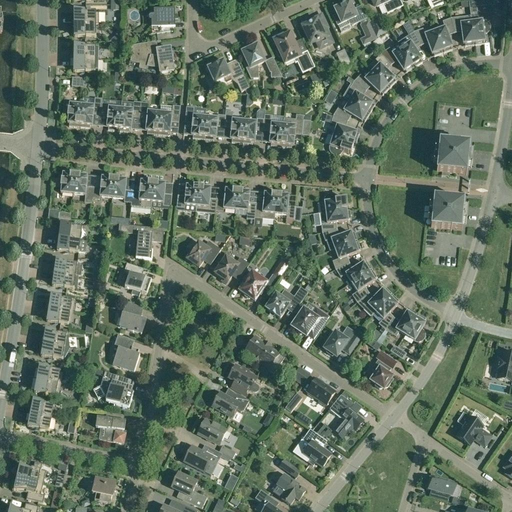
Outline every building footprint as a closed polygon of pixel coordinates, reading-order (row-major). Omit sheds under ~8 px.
[(403,7),(400,1),(399,0),(370,0),(373,7),(377,8),(383,6),(387,15),(403,7)] [(441,0),(429,0),(434,9),(444,6),(441,0)] [(483,0),(468,2),(470,16),(477,15),(476,8),(484,7),(483,0)] [(334,10),(337,15),(333,17),(337,27),(347,22),(348,24),(349,25),(352,26),(353,26),(361,22),(357,13),(351,11),(352,9),(349,3),(343,6),(341,6),(340,6),(339,7),(337,8),(336,9),(334,10)] [(151,21),(154,21),(154,28),(151,28),(152,32),(147,33),(148,36),(174,32),(174,28),(175,28),(174,16),(167,16),(167,10),(153,11),(153,16),(151,16),(150,16),(149,17),(149,18),(148,18),(148,19),(149,20),(149,21),(150,21),(151,21)] [(71,24),(71,25),(98,25),(98,14),(95,14),(95,13),(75,13),(74,13),(73,14),(72,16),(72,18),(71,20),(71,22),(71,24)] [(309,25),(308,26),(307,25),(302,28),(311,45),(316,42),(317,43),(318,43),(320,48),(322,49),(332,44),(326,30),(327,27),(322,18),(320,17),(315,19),(314,22),(312,23),(311,25),(311,24),(310,24),(310,25),(309,25)] [(465,48),(474,47),(471,23),(461,24),(460,18),(451,19),(454,35),(461,34),(463,46),(464,45),(465,48)] [(444,28),(434,32),(443,55),(452,52),(451,49),(452,48),(448,37),(454,35),(451,19),(442,23),(444,28)] [(370,24),(376,38),(387,33),(384,25),(380,27),(378,20),(370,24)] [(483,21),(482,22),(471,23),(474,47),(484,46),(483,43),(485,43),(484,35),(485,35),(486,35),(487,34),(488,34),(488,33),(489,32),(489,31),(490,30),(490,29),(490,28),(490,27),(489,26),(489,25),(488,24),(488,23),(487,23),(486,22),(485,22),(484,22),(483,21)] [(98,25),(71,25),(71,27),(71,29),(71,31),(72,33),(72,35),(73,37),(74,38),(75,38),(95,38),(95,26),(98,26),(98,25)] [(362,31),(366,38),(360,40),(363,46),(376,40),(370,27),(362,31)] [(422,30),(414,33),(421,47),(427,45),(431,56),(433,55),(434,58),(443,55),(434,32),(425,36),(422,30)] [(289,32),(283,34),(271,39),(272,40),(272,39),(277,50),(275,51),(279,58),(281,57),(284,65),(294,61),(295,64),(297,63),(302,75),(315,69),(307,52),(300,56),(291,37),(291,36),(289,32)] [(398,44),(397,44),(414,69),(422,64),(420,62),(422,61),(415,51),(421,47),(414,33),(398,44)] [(161,52),(157,52),(156,52),(154,44),(160,43),(160,42),(132,47),(132,51),(132,56),(130,62),(140,65),(139,69),(140,69),(147,71),(148,67),(151,68),(155,68),(159,68),(160,74),(173,72),(173,70),(173,69),(173,68),(174,67),(174,66),(173,65),(173,64),(173,63),(172,62),(171,59),(173,59),(173,53),(166,53),(166,52),(165,51),(164,51),(163,51),(162,51),(161,52)] [(414,69),(397,44),(381,54),(391,67),(397,63),(403,73),(405,72),(406,75),(414,69)] [(244,52),(242,53),(246,62),(243,63),(250,80),(253,80),(258,79),(258,67),(258,66),(265,63),(257,46),(256,46),(252,48),(250,49),(248,48),(243,51),(244,52)] [(75,48),(74,47),(71,54),(70,60),(100,61),(100,51),(98,51),(98,50),(95,50),(95,48),(75,48)] [(344,51),(336,55),(342,68),(350,65),(344,51)] [(379,65),(372,73),(389,90),(396,83),(394,81),(395,80),(386,71),(391,67),(381,54),(375,61),(379,65)] [(273,59),(266,62),(270,71),(271,79),(282,79),(273,59)] [(100,61),(70,60),(71,67),(73,73),(74,73),(95,73),(95,72),(98,72),(98,71),(100,71),(100,61)] [(226,84),(232,81),(237,86),(241,93),(244,92),(247,96),(253,96),(250,89),(249,89),(243,76),(237,63),(229,66),(230,67),(226,69),(223,62),(208,69),(207,69),(207,70),(208,70),(214,84),(215,84),(224,79),(226,84)] [(383,97),(389,90),(372,73),(364,80),(360,76),(354,83),(366,92),(371,87),(379,96),(380,95),(383,97)] [(72,79),(71,88),(83,89),(84,80),(72,79)] [(363,98),(366,92),(354,83),(349,91),(354,94),(349,103),(370,115),(375,107),(372,106),(373,104),(363,98)] [(93,116),(100,117),(102,100),(95,99),(94,107),(82,106),(79,129),(90,130),(90,127),(92,127),(93,116)] [(69,128),(79,129),(82,106),(69,105),(70,101),(64,100),(62,118),(68,119),(67,125),(69,125),(69,128)] [(102,100),(100,117),(107,118),(106,128),(108,129),(108,132),(118,133),(121,110),(109,108),(109,106),(102,105),(102,100)] [(121,110),(118,133),(129,134),(129,131),(131,131),(132,120),(139,121),(141,104),(134,103),(133,111),(121,110)] [(365,123),(370,115),(349,103),(343,112),(338,108),(333,116),(347,123),(351,117),(361,123),(362,122),(365,123)] [(147,136),(157,137),(160,114),(148,112),(148,105),(141,104),(139,121),(146,121),(145,132),(147,132),(147,136)] [(172,115),(160,114),(157,137),(168,138),(168,135),(170,135),(171,124),(178,124),(180,108),(173,107),(172,115)] [(192,140),(203,141),(205,118),(193,117),(194,109),(186,108),(184,125),(192,126),(191,137),(193,137),(192,140)] [(217,119),(205,118),(203,141),(213,142),(214,139),(216,139),(217,128),(224,129),(225,112),(225,117),(218,116),(217,119)] [(231,144),(242,145),(244,122),(232,121),(233,113),(225,112),(224,129),(231,130),(230,141),(232,141),(231,144)] [(256,123),(244,122),(242,145),(252,146),(253,143),(255,143),(256,132),(263,133),(264,116),(264,121),(257,120),(256,123)] [(270,148),(281,149),(284,120),(283,120),(283,126),(271,124),(272,117),(264,116),(263,133),(270,133),(269,144),(271,145),(270,148)] [(284,120),(281,149),(291,150),(292,147),(294,147),(295,136),(302,137),(303,122),(304,117),(296,116),(296,121),(284,120)] [(336,127),(333,137),(353,144),(353,143),(356,144),(359,135),(356,135),(357,133),(345,129),(347,123),(333,116),(330,125),(336,127)] [(303,122),(302,137),(309,137),(310,122),(304,122),(303,122)] [(333,137),(329,147),(329,148),(329,149),(329,150),(329,151),(330,152),(330,153),(331,154),(331,155),(332,155),(333,156),(334,156),(335,156),(336,156),(337,156),(338,156),(339,156),(340,155),(341,155),(341,154),(342,153),(342,152),(350,155),(354,145),(353,144),(333,137)] [(471,168),(472,165),(473,154),(469,154),(469,146),(439,143),(438,151),(434,151),(433,164),(437,164),(436,173),(442,173),(441,177),(448,178),(449,174),(467,176),(467,168),(471,168)] [(73,196),(75,173),(65,171),(64,175),(62,174),(62,180),(56,180),(55,188),(61,188),(61,194),(73,196)] [(86,174),(75,173),(73,196),(85,197),(84,203),(92,203),(93,188),(86,188),(87,177),(85,177),(86,174)] [(93,188),(92,203),(92,201),(99,201),(100,198),(112,200),(114,176),(104,175),(103,178),(102,178),(100,189),(93,188)] [(124,204),(131,204),(132,192),(125,192),(126,181),(124,180),(125,177),(114,176),(112,200),(124,201),(124,204)] [(131,204),(130,213),(150,215),(150,209),(153,180),(143,179),(142,182),(141,182),(139,193),(132,192),(131,204)] [(164,181),(153,180),(150,209),(151,209),(151,203),(163,204),(163,207),(170,208),(172,196),(164,195),(165,184),(163,184),(164,181)] [(196,214),(199,185),(188,184),(188,187),(186,186),(185,197),(178,197),(176,209),(184,209),(184,206),(196,208),(195,214),(196,214)] [(209,186),(199,185),(196,214),(215,216),(217,201),(210,200),(211,189),(209,189),(209,186)] [(224,201),(217,201),(215,216),(216,213),(223,213),(223,210),(235,212),(238,189),(227,187),(227,191),(225,190),(224,201)] [(254,221),(256,204),(249,204),(250,193),(248,193),(248,190),(238,189),(235,212),(247,213),(246,220),(254,221)] [(263,205),(256,204),(254,221),(254,219),(274,221),(275,215),(274,215),(277,192),(266,191),(266,194),(264,194),(263,205)] [(286,219),(294,220),(295,208),(288,208),(289,197),(287,196),(287,193),(277,192),(274,215),(275,215),(287,217),(286,219)] [(324,203),(325,214),(347,211),(346,211),(347,211),(346,200),(338,201),(337,200),(337,199),(336,198),(336,197),(335,197),(334,196),(333,196),(332,195),(331,195),(330,195),(329,195),(328,196),(327,196),(327,197),(326,198),(325,198),(325,199),(324,200),(324,201),(324,202),(324,203)] [(439,195),(439,199),(434,199),(433,207),(429,207),(427,220),(431,221),(431,229),(461,232),(462,224),(466,225),(467,210),(463,210),(464,202),(446,200),(446,196),(439,195)] [(302,209),(295,208),(294,220),(293,223),(301,224),(302,209)] [(59,211),(49,210),(48,219),(58,220),(59,211)] [(322,234),(337,231),(336,224),(348,222),(348,221),(351,221),(350,212),(347,212),(347,211),(325,214),(319,215),(322,234)] [(59,213),(58,220),(70,221),(71,214),(59,213)] [(169,223),(159,222),(158,230),(168,231),(169,223)] [(56,237),(56,239),(80,242),(82,229),(61,227),(60,226),(59,228),(58,229),(57,231),(57,233),(56,235),(56,237)] [(118,234),(128,235),(138,236),(136,260),(152,262),(153,252),(150,251),(151,241),(162,242),(163,231),(119,226),(118,234)] [(339,237),(337,231),(322,234),(325,243),(326,242),(330,252),(334,250),(334,251),(357,242),(354,233),(351,234),(350,233),(339,237)] [(80,242),(56,239),(55,241),(55,242),(55,244),(56,246),(56,248),(56,250),(57,252),(58,251),(79,254),(80,242)] [(332,263),(335,271),(349,264),(347,258),(358,254),(358,252),(360,251),(357,242),(334,251),(338,260),(332,263)] [(212,264),(221,251),(208,243),(204,248),(198,244),(191,254),(190,253),(185,259),(199,269),(204,261),(207,261),(212,264)] [(226,258),(214,274),(227,283),(234,274),(240,279),(249,265),(240,259),(235,265),(226,258)] [(283,261),(273,276),(279,280),(289,265),(283,261)] [(57,262),(56,262),(55,263),(54,265),(53,267),(52,269),(51,270),(51,272),(51,274),(78,278),(75,277),(77,265),(57,262)] [(353,270),(349,264),(335,271),(340,279),(345,276),(351,284),(371,271),(366,263),(364,265),(363,263),(353,270)] [(140,298),(141,294),(146,296),(151,282),(145,280),(148,272),(127,265),(124,273),(129,275),(124,289),(133,291),(132,295),(140,298)] [(352,296),(357,304),(369,294),(365,289),(375,282),(374,281),(377,279),(371,271),(351,284),(357,293),(352,296)] [(239,292),(244,295),(244,296),(245,298),(247,300),(250,300),(250,299),(255,302),(267,284),(262,281),(263,280),(263,279),(262,277),(262,276),(260,275),(257,275),(256,277),(252,273),(239,292)] [(77,289),(78,278),(51,274),(50,276),(50,278),(50,280),(51,282),(51,284),(51,286),(52,287),(53,287),(74,290),(74,289),(77,289)] [(275,295),(265,310),(270,313),(269,313),(275,317),(280,320),(292,302),(299,306),(307,294),(300,289),(294,298),(284,292),(280,298),(275,295)] [(357,304),(371,318),(392,296),(385,289),(383,292),(382,290),(373,299),(369,294),(357,304)] [(399,303),(392,296),(371,318),(375,314),(382,321),(378,325),(385,332),(394,319),(389,315),(398,306),(397,305),(399,303)] [(46,308),(45,310),(73,314),(75,303),(72,302),(72,301),(52,298),(51,297),(49,299),(48,301),(48,302),(47,304),(46,306),(46,308)] [(141,335),(145,323),(140,321),(142,309),(126,304),(122,316),(119,328),(141,335)] [(304,309),(292,328),(306,337),(310,331),(317,336),(329,318),(319,311),(317,311),(315,312),(313,315),(304,309)] [(46,321),(47,323),(48,323),(68,326),(68,325),(71,325),(73,314),(45,310),(45,312),(45,314),(45,315),(45,317),(46,319),(46,321)] [(400,323),(394,319),(385,332),(396,338),(399,333),(405,337),(417,316),(409,311),(408,313),(406,313),(400,323)] [(425,321),(417,316),(405,337),(414,342),(415,343),(416,343),(417,343),(418,343),(419,343),(420,343),(421,343),(422,342),(423,341),(424,340),(424,339),(425,338),(425,337),(425,336),(424,335),(424,334),(424,333),(423,332),(422,331),(421,330),(425,324),(424,323),(425,321)] [(327,342),(328,343),(324,350),(336,358),(341,351),(349,356),(361,339),(347,329),(341,338),(335,333),(334,334),(333,333),(327,342)] [(42,338),(40,344),(64,348),(69,349),(69,347),(68,337),(66,337),(66,336),(46,333),(45,332),(42,338)] [(129,348),(131,341),(118,337),(113,350),(117,352),(112,366),(134,374),(139,357),(137,356),(139,351),(129,348)] [(255,339),(245,353),(253,359),(252,361),(258,365),(259,364),(274,374),(284,359),(269,349),(271,347),(264,343),(263,344),(255,339)] [(64,348),(40,344),(39,351),(41,358),(42,357),(62,361),(63,358),(65,359),(69,350),(69,349),(64,348)] [(394,347),(390,353),(402,361),(406,355),(394,347)] [(375,375),(370,382),(376,386),(374,387),(379,391),(382,390),(383,391),(384,389),(387,389),(390,384),(389,383),(392,378),(388,375),(391,370),(392,370),(396,364),(381,353),(376,360),(378,361),(372,370),(373,374),(375,375)] [(511,355),(504,353),(502,360),(498,359),(495,372),(499,373),(498,380),(511,383),(511,355)] [(256,385),(254,384),(256,379),(248,374),(249,373),(242,368),(241,370),(236,367),(229,379),(235,383),(231,389),(244,397),(248,391),(249,392),(251,393),(253,393),(255,393),(257,391),(258,389),(257,387),(256,385)] [(40,369),(39,368),(38,370),(37,371),(36,373),(35,375),(34,377),(34,379),(33,380),(61,385),(63,374),(60,374),(60,373),(40,369)] [(299,369),(292,379),(302,386),(309,376),(299,369)] [(128,410),(131,401),(129,400),(134,382),(105,373),(100,387),(107,400),(106,403),(128,410)] [(59,397),(61,385),(33,380),(33,382),(33,384),(33,386),(33,388),(33,390),(34,392),(34,394),(35,393),(56,397),(56,396),(59,397)] [(318,380),(317,381),(316,380),(307,394),(308,395),(307,396),(312,399),(313,398),(319,402),(319,403),(323,407),(324,406),(326,407),(335,393),(323,385),(323,384),(318,380)] [(214,403),(215,404),(213,408),(231,418),(235,410),(240,413),(243,412),(249,402),(237,395),(233,402),(220,395),(219,396),(218,396),(216,397),(213,401),(214,403)] [(302,399),(297,395),(285,410),(290,414),(302,399)] [(342,441),(352,429),(355,432),(363,422),(349,410),(353,405),(340,396),(329,410),(344,422),(334,434),(342,441)] [(27,413),(27,415),(51,420),(54,408),(34,404),(33,403),(31,404),(30,406),(29,408),(29,409),(28,411),(27,413)] [(123,446),(125,436),(122,435),(124,416),(106,414),(105,419),(97,418),(95,429),(105,430),(104,442),(123,446)] [(49,432),(51,420),(27,415),(27,417),(26,419),(26,421),(27,422),(27,424),(27,426),(28,428),(29,428),(49,432)] [(470,419),(469,418),(456,438),(470,447),(474,441),(485,448),(492,438),(481,431),(483,427),(477,423),(478,421),(471,417),(470,419)] [(198,436),(219,446),(226,432),(205,421),(198,436)] [(324,425),(316,434),(324,440),(332,431),(324,425)] [(250,429),(243,426),(241,431),(247,434),(250,429)] [(310,430),(302,442),(309,447),(303,455),(309,460),(307,463),(313,467),(315,464),(322,469),(331,456),(320,449),(325,441),(310,430)] [(222,455),(219,454),(208,448),(205,454),(192,448),(184,463),(204,473),(210,462),(216,466),(222,455)] [(222,448),(219,454),(222,455),(232,460),(235,454),(222,448)] [(284,462),(279,468),(296,480),(300,473),(284,462)] [(17,475),(16,478),(43,485),(46,473),(41,471),(42,466),(34,464),(33,470),(30,469),(29,469),(19,465),(18,464),(17,466),(16,468),(15,470),(14,472),(14,474),(17,475)] [(58,475),(55,487),(62,489),(65,477),(58,475)] [(197,484),(178,475),(172,489),(185,495),(182,501),(202,510),(207,499),(193,493),(197,484)] [(65,477),(62,494),(70,496),(73,479),(65,477)] [(41,496),(43,485),(16,478),(16,482),(12,481),(12,484),(12,486),(12,488),(12,490),(12,492),(13,492),(24,492),(24,493),(28,494),(26,500),(43,504),(44,497),(41,496)] [(107,480),(96,479),(92,495),(96,496),(94,503),(110,506),(111,499),(112,499),(115,484),(107,482),(107,480)] [(286,493),(281,500),(290,507),(295,500),(299,502),(306,492),(298,487),(299,486),(293,482),(290,480),(286,484),(290,487),(286,493)] [(426,491),(450,498),(454,485),(439,481),(429,480),(426,491)] [(279,505),(260,492),(255,500),(265,507),(262,511),(278,511),(275,510),(279,505)] [(240,502),(233,498),(230,503),(237,507),(240,502)] [(453,498),(451,505),(468,509),(470,503),(453,498)] [(220,501),(217,508),(225,511),(228,504),(220,501)] [(163,508),(161,511),(195,511),(173,502),(169,510),(163,508)]
